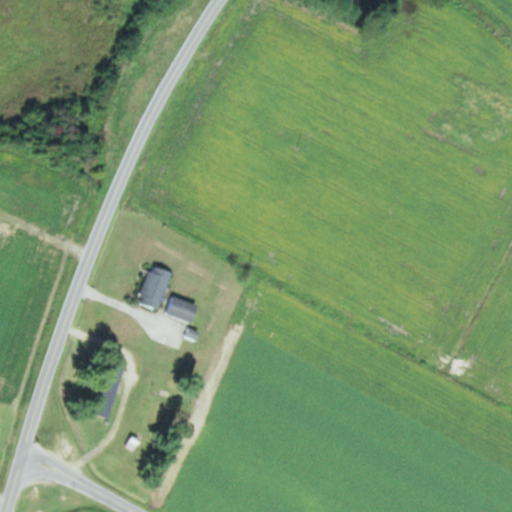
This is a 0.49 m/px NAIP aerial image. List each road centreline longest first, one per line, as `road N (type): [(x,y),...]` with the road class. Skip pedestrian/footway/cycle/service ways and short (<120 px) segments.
road 1 (residential): [(7,511),(117,177),(224,0)]
road 2 (residential): [(28,451),(141,511)]
